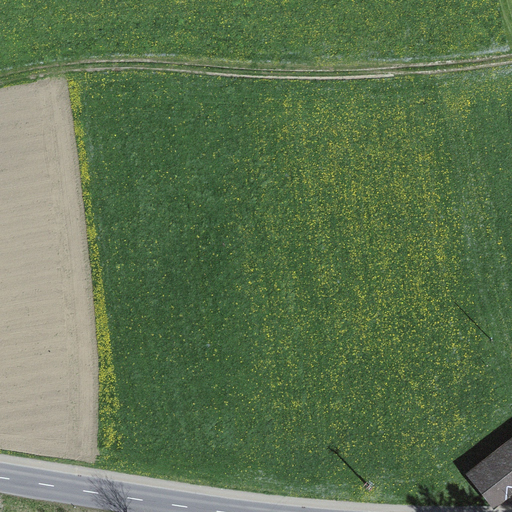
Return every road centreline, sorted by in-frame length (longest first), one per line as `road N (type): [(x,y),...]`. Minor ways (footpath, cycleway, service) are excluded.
road 1 (track): [(511,57),(428,67),(196,61),(0,80)]
road 2 (tertiary): [(0,478),(217,511)]
